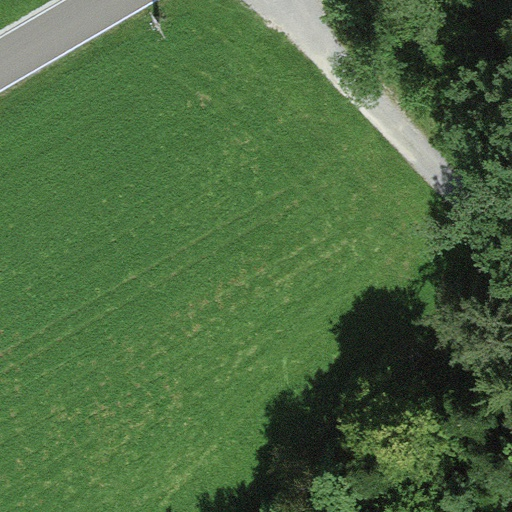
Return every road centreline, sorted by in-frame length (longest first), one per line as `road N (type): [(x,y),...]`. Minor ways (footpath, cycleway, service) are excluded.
road 1 (track): [(280,0),(456,189),(511,234)]
road 2 (unclassified): [(114,0),(0,70)]
